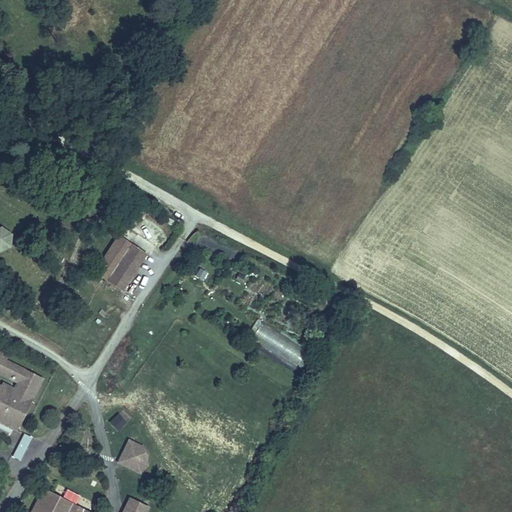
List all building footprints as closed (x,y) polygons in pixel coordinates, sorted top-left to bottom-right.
[(73,226),(84,235),(87,221),(73,226)] [(0,226),(0,252),(11,248),(13,233),(2,226),(0,226)] [(137,267),(122,256),(132,242),(120,234),(94,270),(123,290),(138,268),(137,267)] [(147,252),(132,242),(122,256),(137,267),(147,252)] [(259,316),(256,322),(250,334),(297,363),(305,347),(259,316)] [(0,423),(16,432),(44,380),(6,360),(8,356),(0,351),(0,423)] [(117,431),(125,424),(116,414),(108,421),(117,431)] [(128,439),(117,463),(141,474),(148,459),(144,447),(128,439)] [(91,511),(77,505),(45,489),(33,511),(91,511)] [(151,511),(154,506),(133,496),(124,511),(151,511)]
